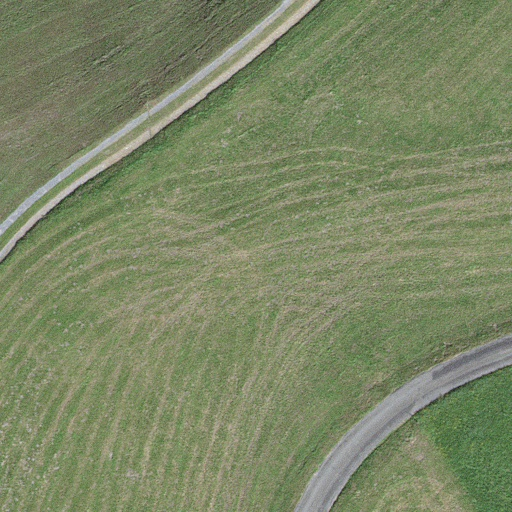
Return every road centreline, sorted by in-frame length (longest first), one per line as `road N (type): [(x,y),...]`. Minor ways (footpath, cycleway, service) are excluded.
road 1 (trunk): [(324,511),(117,0)]
road 2 (track): [(0,241),(48,192),(210,77),(301,0)]
road 3 (unclassified): [(311,511),(339,467),(395,408),(445,376),(511,349)]
